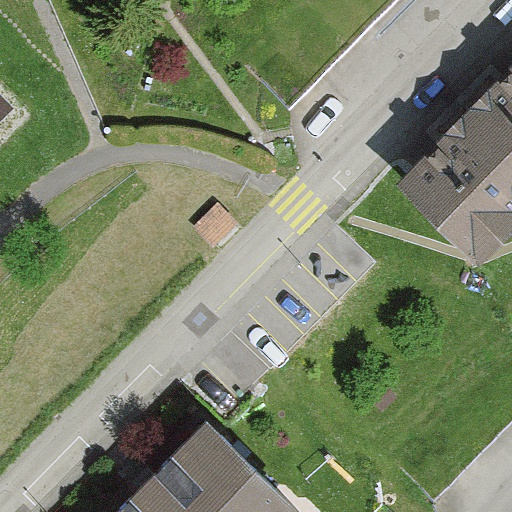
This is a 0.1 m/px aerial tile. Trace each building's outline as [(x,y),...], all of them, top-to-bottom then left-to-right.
[(292,113),(406,0),(309,0),(244,65),(292,113)] [(511,90),(482,119),(511,149),(511,90)] [(511,249),(511,149),(482,119),(406,191),(485,275),(511,249)] [(511,364),(396,484),(424,511),(436,511),(511,433),(511,364)] [(296,511),(219,426),(130,511),(296,511)]
